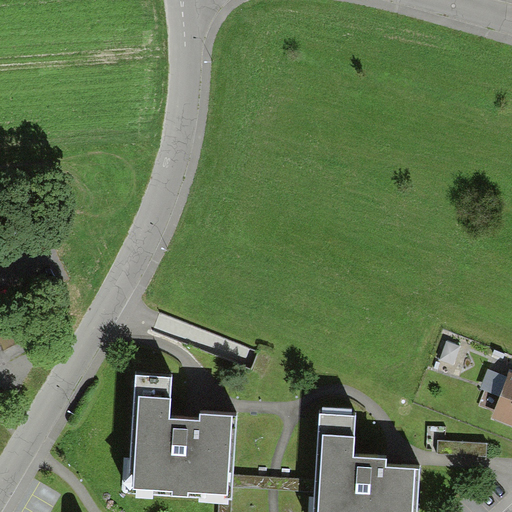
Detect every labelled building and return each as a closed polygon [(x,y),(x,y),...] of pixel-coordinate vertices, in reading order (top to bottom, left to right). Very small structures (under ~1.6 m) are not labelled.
[(0,339),(4,349),(42,331),(29,304),(0,318),(0,339)] [(511,364),(503,360),(484,404),(511,416),(511,364)] [(225,497),(232,497),(233,484),(233,478),(233,474),(233,471),(236,414),(236,409),(201,408),(200,414),(193,413),(169,412),(170,401),(172,367),(135,365),(129,492),(218,496),(220,496),(225,497)] [(355,407),(320,405),(316,477),(316,482),(315,488),(313,511),(417,511),(420,465),(420,457),(385,455),(386,451),(386,447),(352,445),(355,407)] [(446,438),(437,437),(436,452),(486,455),(487,441),(446,438)] [(271,474),(233,471),(233,474),(233,478),(233,484),(269,486),(279,486),(315,488),(316,482),(316,477),(280,474),(271,474)] [(231,511),(232,497),(225,497),(220,496),(218,496),(217,511),(231,511)]
